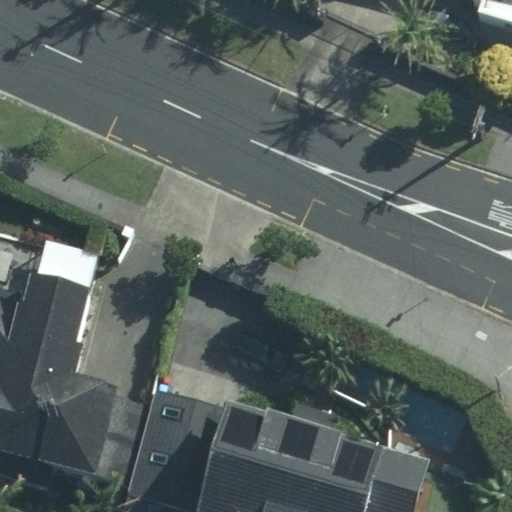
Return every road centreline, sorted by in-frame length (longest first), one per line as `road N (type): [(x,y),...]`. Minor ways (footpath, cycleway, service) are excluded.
road 1 (residential): [(0,21),(334,168)]
road 2 (residential): [(511,285),(465,263),(334,168)]
road 3 (residential): [(334,168),(511,210)]
